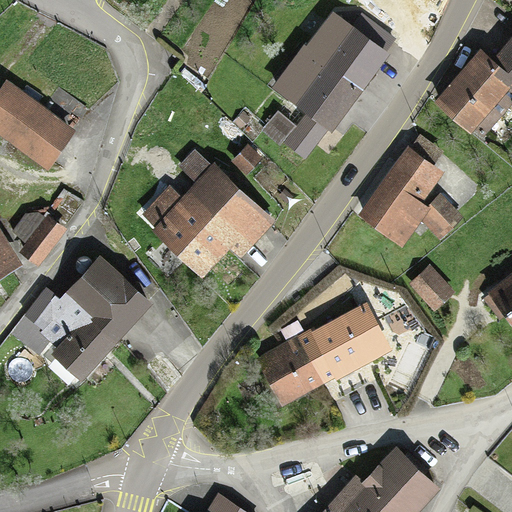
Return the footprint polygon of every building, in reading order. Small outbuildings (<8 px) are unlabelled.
[(276,85),(331,124),(397,31),(392,27),(403,12),(386,0),(374,0),(368,10),(357,3),(342,25),(335,20),(314,49),(305,43),(276,85)] [(511,40),(495,61),(511,75),(511,40)] [(480,49),(437,100),(470,128),(511,77),(511,75),(495,61),(480,49)] [(69,126),(5,83),(0,89),(0,134),(43,164),(69,126)] [(277,116),(263,132),(278,144),(292,129),(277,116)] [(246,146),(232,162),(247,174),(260,158),(246,146)] [(410,148),(361,213),(401,243),(427,209),(417,202),(441,171),(410,148)] [(158,180),(132,206),(203,276),(230,249),(238,256),(272,221),(215,164),(211,168),(194,151),(182,164),(198,180),(178,200),(158,180)] [(78,202),(46,182),(33,203),(65,223),(78,202)] [(443,202),(425,220),(440,235),(458,217),(443,202)] [(48,216),(18,248),(34,262),(64,230),(48,216)] [(0,267),(12,261),(0,240),(0,267)] [(52,351),(80,375),(150,297),(99,252),(50,307),(73,327),(52,351)] [(425,265),(407,281),(432,309),(450,293),(425,265)] [(511,274),(483,299),(501,321),(509,313),(511,316),(511,274)] [(281,402),(387,343),(365,304),(259,363),(281,402)] [(398,449),(325,511),(408,511),(434,490),(398,449)] [(244,511),(217,495),(205,511),(244,511)]
